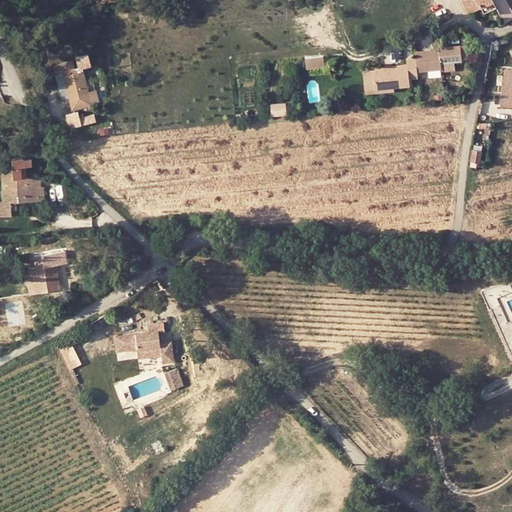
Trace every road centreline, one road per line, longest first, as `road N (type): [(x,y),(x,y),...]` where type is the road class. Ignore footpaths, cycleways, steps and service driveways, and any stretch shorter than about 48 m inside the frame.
road 1 (unclassified): [(476,35),(463,234),(447,251),(199,245),(164,259)]
road 2 (unclassified): [(425,511),(341,442),(164,259)]
road 3 (unclassified): [(164,259),(73,177),(0,72)]
road 4 (unknown): [(302,402),(364,367),(437,428),(451,430),(511,401)]
road 5 (unclassified): [(0,362),(164,259)]
